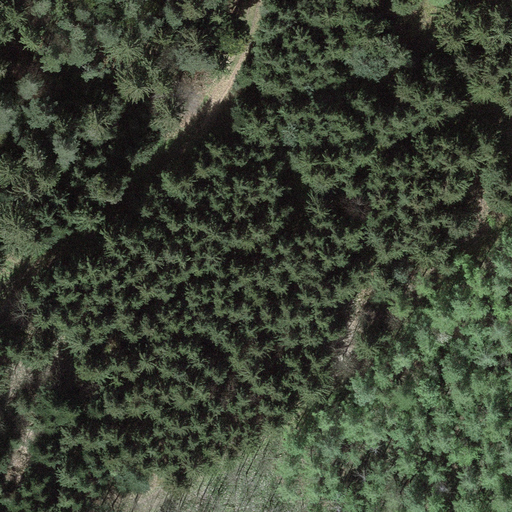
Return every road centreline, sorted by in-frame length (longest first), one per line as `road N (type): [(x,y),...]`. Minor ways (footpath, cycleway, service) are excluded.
road 1 (track): [(139,511),(279,429),(511,223)]
road 2 (track): [(0,304),(182,140),(236,52)]
road 3 (track): [(511,386),(317,398)]
